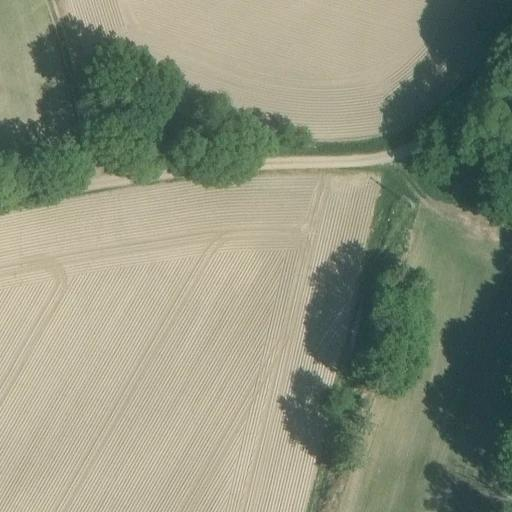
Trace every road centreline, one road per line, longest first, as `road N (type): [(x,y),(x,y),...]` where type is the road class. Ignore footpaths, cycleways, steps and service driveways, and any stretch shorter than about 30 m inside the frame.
road 1 (track): [(511,50),(424,142),(372,160),(226,165),(0,202)]
road 2 (track): [(64,0),(109,184)]
